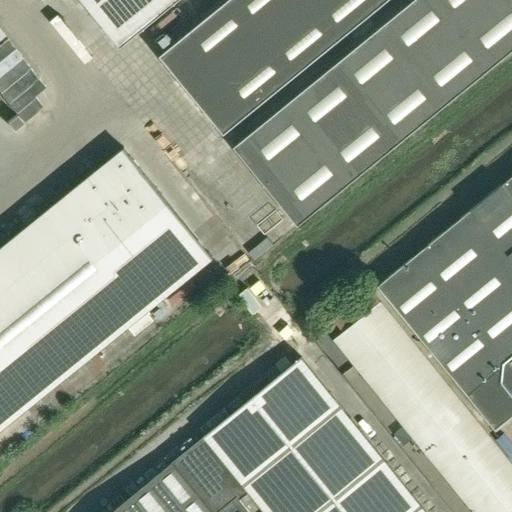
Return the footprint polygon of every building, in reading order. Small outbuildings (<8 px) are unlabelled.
[(82,0),(120,46),(176,0),(82,0)] [(225,0),(160,54),(224,133),(386,0),(225,0)] [(511,0),(411,0),(234,145),(298,223),(511,48),(511,0)] [(0,248),(0,430),(216,256),(126,146),(0,248)] [(511,174),(377,284),(467,394),(495,430),(511,416),(511,174)] [(511,511),(511,464),(374,295),(360,306),(366,313),(333,340),(473,511),(511,511)] [(435,511),(309,344),(209,420),(277,511),(435,511)] [(245,511),(193,448),(172,465),(173,466),(116,511),(245,511)]
